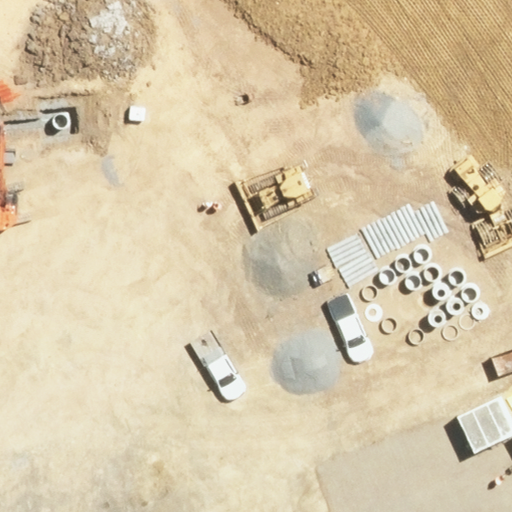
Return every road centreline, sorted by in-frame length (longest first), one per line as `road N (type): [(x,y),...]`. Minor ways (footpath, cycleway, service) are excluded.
road 1 (residential): [(97,226),(140,240),(207,280),(279,511)]
road 2 (residential): [(89,0),(110,36),(119,107),(97,226)]
